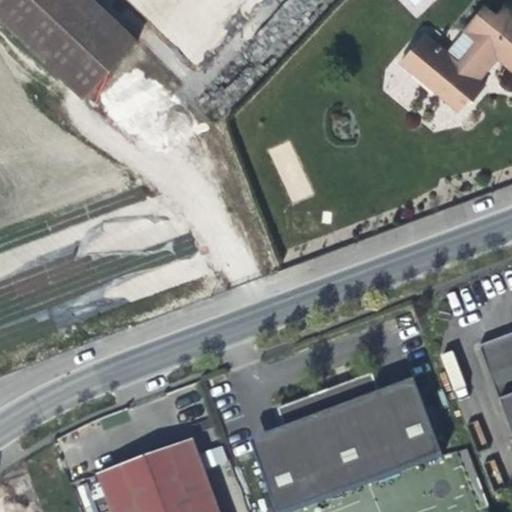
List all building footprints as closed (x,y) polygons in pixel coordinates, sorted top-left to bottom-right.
[(0,0),(0,6),(88,87),(140,32),(105,0),(0,0)] [(184,0),(158,26),(192,61),(252,3),(249,0),(184,0)] [(430,24),(406,50),(462,102),(474,89),(476,92),(488,79),(479,71),(484,66),(487,69),(495,60),(503,52),(511,60),(511,0),(507,0),(501,7),(492,0),(489,0),(470,21),(484,35),(464,56),(430,24)] [(511,331),(487,341),(511,408),(511,331)] [(300,439),(265,452),(287,511),(452,450),(430,391),(395,404),(389,388),(382,368),(340,383),(287,403),(294,423),(300,439)] [(424,375),(389,388),(395,404),(430,391),(424,375)] [(294,423),(259,436),(265,452),(300,439),(294,423)] [(158,450),(106,469),(122,511),(228,511),(200,434),(158,450)]
